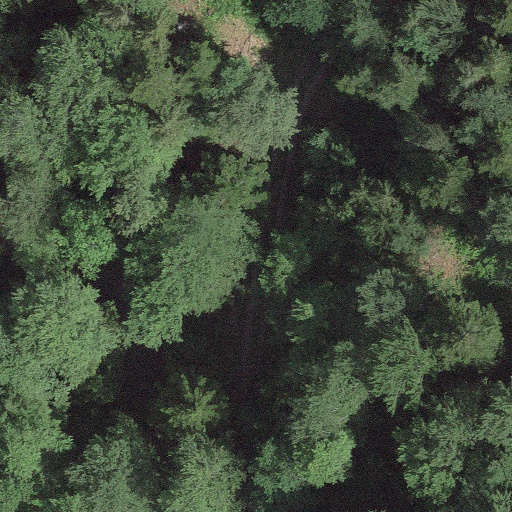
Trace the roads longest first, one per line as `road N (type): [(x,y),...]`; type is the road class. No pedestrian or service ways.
road 1 (track): [(358,0),(320,51),(279,153),(253,367),(261,511)]
road 2 (track): [(170,511),(144,328),(92,272),(0,235)]
